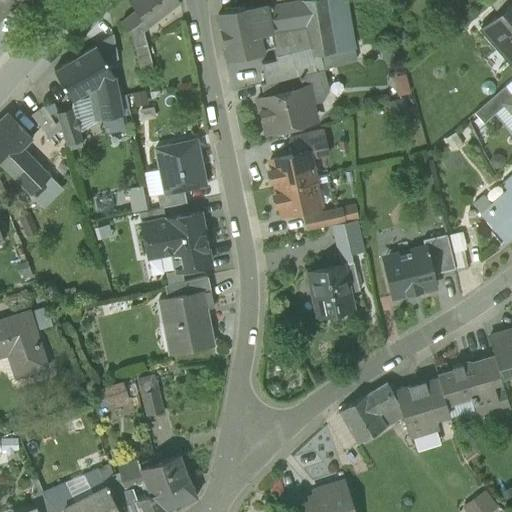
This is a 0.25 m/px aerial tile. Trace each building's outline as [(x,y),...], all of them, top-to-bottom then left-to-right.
[(0,0),(0,13),(14,0),(0,0)] [(133,0),(130,2),(137,10),(149,26),(180,2),(177,0),(133,0)] [(270,37),(273,37),(272,31),(305,25),(310,29),(314,55),(319,55),(353,49),(344,0),(302,0),(272,5),(251,9),(260,49),(269,47),(268,40),(270,37)] [(511,57),(508,61),(510,62),(511,60),(511,0),(497,13),(480,28),(498,49),(505,44),(511,51),(511,57)] [(511,0),(493,0),(489,4),(497,13),(511,0)] [(218,16),(228,59),(261,51),(260,49),(251,9),(218,16)] [(135,37),(149,26),(137,10),(122,21),(135,37)] [(323,69),(319,55),(314,55),(310,29),(305,25),(272,31),(273,37),(277,60),(262,64),(266,84),(298,76),(323,69)] [(135,37),(142,71),(158,67),(149,26),(135,37)] [(54,70),(72,101),(90,91),(114,77),(96,45),(54,70)] [(319,55),(323,69),(355,61),(353,49),(319,55)] [(298,76),(301,87),(307,86),(312,104),(322,101),(328,91),(323,69),(298,76)] [(406,74),(392,77),(397,97),(410,94),(406,74)] [(260,85),(263,97),(301,87),(298,76),(266,84),(260,85)] [(102,118),(104,133),(124,128),(114,77),(90,91),(92,103),(98,102),(102,118)] [(315,118),(312,104),(307,86),(301,87),(263,97),(257,98),(266,133),(277,130),(286,127),(286,125),(315,118)] [(474,113),(483,124),(494,114),(505,105),(504,104),(511,96),(504,87),(474,113)] [(72,101),(72,108),(75,117),(76,117),(80,130),(102,118),(98,102),(92,103),(90,91),(72,101)] [(145,91),(131,94),(134,108),(148,105),(145,91)] [(404,97),(387,103),(391,114),(408,108),(404,97)] [(511,113),(505,105),(494,114),(511,133),(511,113)] [(31,115),(46,134),(57,126),(43,106),(31,115)] [(56,113),(66,145),(82,140),(79,131),(80,130),(76,117),(75,117),(72,108),(56,113)] [(0,161),(31,194),(49,177),(21,148),(31,138),(8,115),(0,123),(0,161)] [(289,138),(293,155),(309,152),(310,159),(328,155),(322,129),(289,138)] [(463,145),(455,132),(444,139),(452,152),(463,145)] [(160,170),(165,193),(183,189),(205,185),(196,141),(155,149),(160,170)] [(274,180),(275,187),(314,178),(310,159),(309,152),(293,155),(269,160),(272,170),(268,171),(270,181),(274,180)] [(165,193),(160,170),(143,173),(148,197),(158,195),(165,193)] [(482,217),(505,243),(511,236),(511,174),(504,181),(511,190),(508,194),(482,217)] [(327,176),(314,178),(320,202),(332,200),(327,176)] [(62,191),(49,177),(31,194),(45,208),(62,191)] [(320,202),(314,178),(275,187),(277,194),(273,195),(275,205),(279,204),(281,213),(320,205),(320,202)] [(504,190),(508,194),(511,190),(504,181),(500,185),(504,190)] [(132,213),(148,210),(144,187),(127,190),(132,213)] [(158,195),(160,208),(163,208),(186,203),(183,189),(165,193),(158,195)] [(508,194),(504,190),(490,203),(482,194),(471,204),(482,217),(508,194)] [(355,206),(340,209),(343,221),(358,217),(355,206)] [(165,220),(163,208),(160,208),(139,213),(141,225),(165,220)] [(305,217),(308,229),(343,221),(340,209),(305,217)] [(38,233),(30,212),(18,217),(26,238),(38,233)] [(183,249),(187,269),(209,264),(199,213),(165,220),(141,225),(148,256),(178,250),(183,249)] [(338,249),(363,245),(360,228),(336,232),(338,249)] [(447,236),(455,269),(468,266),(463,247),(469,245),(465,231),(447,236)] [(425,248),(432,275),(455,269),(446,234),(422,240),(424,248),(425,248)] [(384,263),(392,297),(435,286),(432,275),(425,248),(424,248),(409,251),(409,252),(398,254),(399,259),(384,263)] [(182,270),(187,269),(183,249),(178,250),(182,270)] [(383,257),(384,263),(399,259),(398,254),(383,257)] [(309,272),(319,315),(351,308),(341,265),(309,272)] [(202,292),(206,309),(213,307),(210,288),(207,276),(164,285),(167,297),(185,291),(185,293),(202,292)] [(172,327),(177,352),(213,345),(206,309),(202,292),(185,293),(185,291),(167,297),(159,299),(164,328),(172,327)] [(45,306),(28,312),(35,331),(52,325),(45,306)] [(14,351),(21,375),(48,365),(35,331),(28,312),(0,321),(0,355),(1,355),(14,351)] [(169,354),(177,352),(172,327),(164,328),(169,354)] [(285,330),(269,330),(269,349),(286,349),(285,330)] [(511,371),(511,330),(488,338),(493,355),(499,375),(511,371)] [(21,375),(14,351),(1,355),(8,379),(21,375)] [(481,372),(484,383),(500,379),(499,375),(493,355),(475,360),(479,372),(481,372)] [(437,375),(438,379),(446,405),(469,398),(471,404),(473,404),(476,414),(487,411),(487,413),(500,409),(498,405),(494,393),(494,391),(487,386),(485,387),(484,383),(481,372),(479,372),(475,360),(460,365),(460,363),(451,366),(452,371),(437,375)] [(138,380),(146,416),(163,411),(155,376),(138,380)] [(449,414),(446,405),(438,379),(425,383),(425,382),(408,387),(408,388),(395,392),(399,403),(402,416),(408,435),(411,435),(435,427),(438,426),(435,417),(449,414)] [(123,382),(95,391),(101,407),(129,398),(123,382)] [(358,442),(402,416),(399,403),(386,383),(339,411),(358,442)] [(494,393),(498,405),(508,402),(504,390),(494,393)] [(440,443),(435,427),(411,435),(416,451),(440,443)] [(1,438),(1,451),(18,451),(18,438),(1,438)] [(141,485),(146,496),(188,480),(179,454),(140,468),(137,459),(116,464),(119,473),(124,488),(140,483),(141,485)] [(110,496),(119,493),(112,475),(108,464),(54,487),(63,508),(105,486),(110,496)] [(119,493),(121,492),(125,490),(124,488),(119,473),(112,475),(119,493)] [(189,480),(188,480),(146,496),(135,501),(138,511),(165,511),(170,510),(169,508),(196,497),(189,480)] [(301,511),(354,511),(344,480),(315,489),(316,494),(318,497),(314,499),(313,495),(302,498),(301,494),(296,495),(301,511)] [(141,485),(125,490),(121,492),(127,511),(138,511),(135,501),(146,496),(141,485)] [(63,509),(64,511),(117,511),(110,496),(105,486),(63,508),(63,509)] [(52,488),(43,492),(51,511),(56,511),(63,509),(63,508),(54,487),(52,488)] [(490,511),(497,507),(484,490),(462,507),(465,511),(490,511)] [(37,511),(51,511),(43,492),(42,491),(30,496),(34,506),(35,506),(37,511)] [(285,499),(289,511),(301,511),(296,495),(285,499)]
